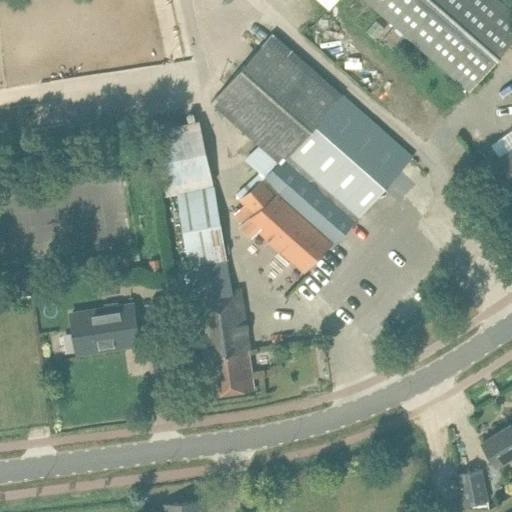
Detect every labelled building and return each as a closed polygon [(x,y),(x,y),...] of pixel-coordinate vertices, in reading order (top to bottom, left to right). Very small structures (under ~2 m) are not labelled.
[(511,10),(500,0),(367,0),(470,90),(511,41),(511,10)] [(353,222),(412,156),(272,33),(211,102),(279,165),(240,199),(245,204),(235,213),(243,223),(239,226),(254,235),(260,229),(305,272),(333,243),(334,243),(353,222)] [(380,78),(369,90),(396,115),(408,102),(380,78)] [(200,113),(153,123),(168,190),(214,180),(200,113)] [(483,162),(485,165),(496,181),(509,172),(511,177),(511,149),(498,159),(494,154),(483,162)] [(178,192),(203,357),(206,357),(249,350),(251,349),(242,290),(233,292),(214,184),(178,192)] [(157,259),(148,260),(149,270),(158,269),(157,264),(157,259)] [(71,313),(74,334),(77,353),(139,344),(133,304),(71,313)] [(254,388),(249,350),(206,357),(212,395),(254,388)] [(511,424),(481,442),(496,466),(510,457),(511,459),(511,424),(511,425),(511,424)] [(465,505),(489,501),(483,469),(459,473),(465,505)] [(164,504),(164,511),(201,511),(200,501),(164,504)]
